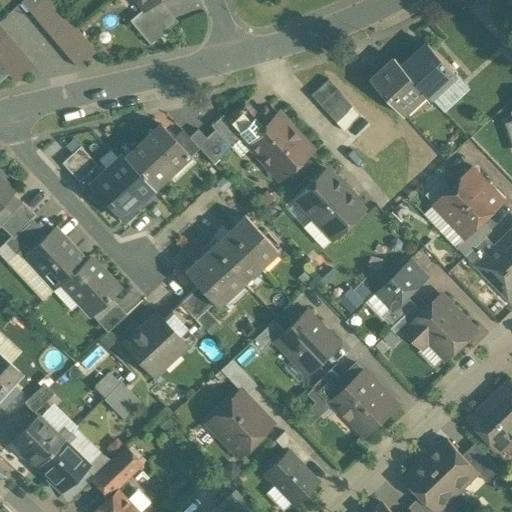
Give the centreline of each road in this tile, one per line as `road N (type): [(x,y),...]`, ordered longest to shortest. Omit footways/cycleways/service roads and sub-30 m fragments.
road 1 (residential): [(511,334),(504,328),(504,351),(320,511)]
road 2 (residential): [(0,112),(234,62)]
road 3 (residential): [(0,122),(113,248),(152,269)]
road 4 (residential): [(234,62),(402,0)]
